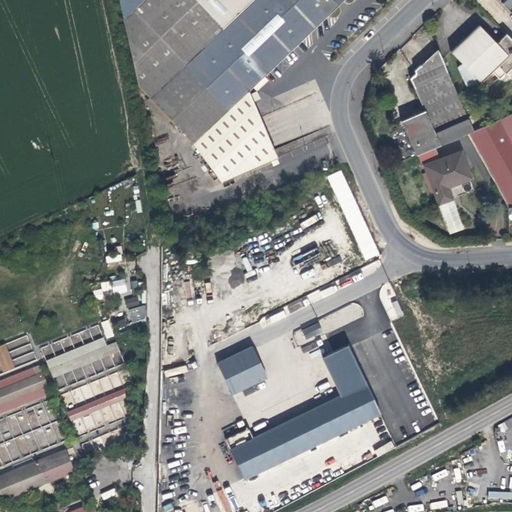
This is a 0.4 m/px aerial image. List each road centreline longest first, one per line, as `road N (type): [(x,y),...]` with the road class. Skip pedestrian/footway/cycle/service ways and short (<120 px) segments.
road 1 (unclassified): [(511,255),(437,258),(400,241),(344,126),(340,104),(355,68),(426,0)]
road 2 (track): [(111,0),(158,262)]
road 3 (primary): [(314,511),(511,404)]
